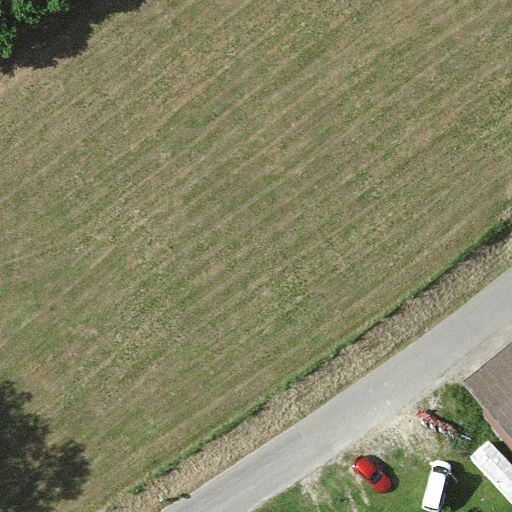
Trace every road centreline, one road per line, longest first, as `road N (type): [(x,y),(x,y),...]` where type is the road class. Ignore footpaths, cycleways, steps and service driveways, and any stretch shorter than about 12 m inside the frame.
road 1 (track): [(314,438),(511,287)]
road 2 (residential): [(203,511),(314,438)]
